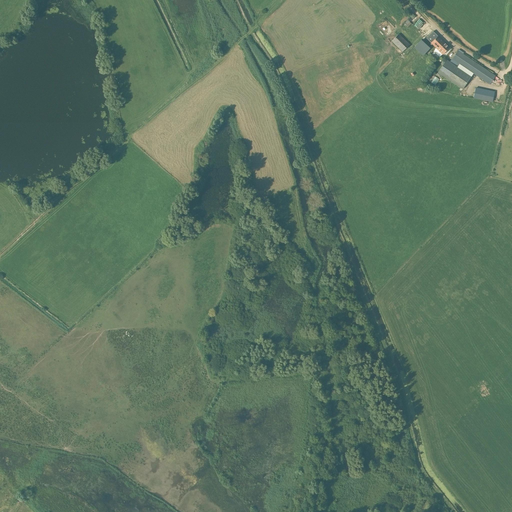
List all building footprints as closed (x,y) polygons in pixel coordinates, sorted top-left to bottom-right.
[(442,55),(449,48),(433,31),(426,38),(442,55)] [(402,52),(409,45),(399,34),(391,41),(402,52)] [(423,56),(430,49),(421,40),(414,48),(423,56)] [(446,60),(438,73),(462,90),(471,77),(457,68),(459,65),(473,74),(489,85),(495,76),(463,54),(464,53),(459,49),(459,50),(458,50),(452,59),(450,63),(446,60)] [(430,81),(436,85),(440,79),(434,75),(430,81)]
